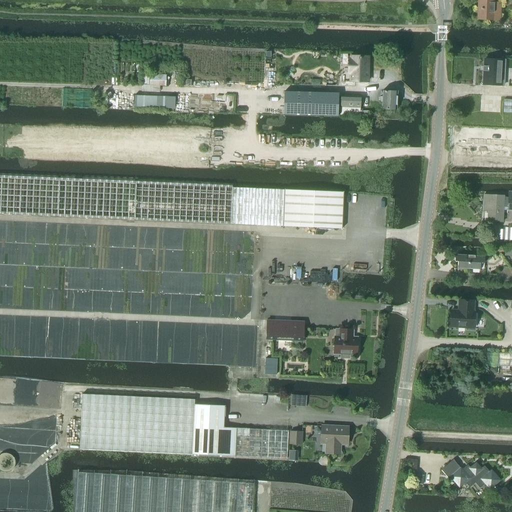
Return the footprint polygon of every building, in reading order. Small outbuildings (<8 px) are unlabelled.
[(478,0),(478,20),(499,21),(500,4),(494,4),(493,0),(478,0)] [(367,82),(368,57),(351,57),(351,59),(348,59),(348,73),(350,73),(350,82),(367,82)] [(500,86),(501,73),(505,73),(505,60),(485,59),(483,85),(500,86)] [(166,87),(166,75),(149,75),(149,86),(166,87)] [(284,92),(283,115),(328,116),(336,116),(338,116),(338,94),(330,93),(284,92)] [(382,104),(382,110),(397,110),(397,92),(382,92),(382,97),(380,97),(379,104),(382,104)] [(340,114),(369,116),(369,112),(360,111),(361,96),(341,96),(340,114)] [(511,99),(503,99),(503,112),(511,112),(511,99)] [(0,214),(283,227),(342,229),(333,228),(334,208),(343,208),(343,192),(232,187),(232,185),(0,175),(0,214)] [(504,195),(492,195),(484,195),(483,211),(488,212),(487,222),(502,222),(503,211),(511,211),(511,196),(508,197),(508,198),(504,197),(504,195)] [(458,261),(458,265),(458,268),(480,269),(480,261),(484,262),(484,255),(455,254),(455,260),(458,261)] [(451,310),(450,327),(473,329),(475,312),(473,312),(474,301),(459,300),(458,307),(459,307),(459,311),(451,310)] [(304,323),(267,321),(266,341),(303,342),(304,323)] [(340,330),(336,329),(335,338),(334,338),(334,353),(341,353),(341,358),(349,359),(350,354),(357,354),(357,339),(352,339),(352,330),(340,330)] [(511,353),(498,353),(497,366),(511,367),(511,353)] [(266,358),(265,374),(276,375),(277,359),(266,358)] [(287,459),(288,431),(223,428),(224,406),(194,404),(194,400),(82,394),(79,450),(192,454),(287,459)] [(347,444),(348,428),(322,426),(321,443),(328,443),(327,453),(340,454),(340,444),(347,444)] [(302,444),(302,432),(290,432),(290,444),(302,444)] [(453,459),(441,470),(449,479),(451,477),(459,487),(465,482),(469,488),(475,483),(480,488),(485,484),(490,489),(499,481),(492,472),(490,473),(485,467),(481,470),(476,464),(471,468),(468,465),(462,470),(461,468),(461,469),(453,459)] [(251,511),(254,484),(78,472),(75,511),(251,511)] [(415,476),(414,484),(422,485),(423,477),(415,476)]
